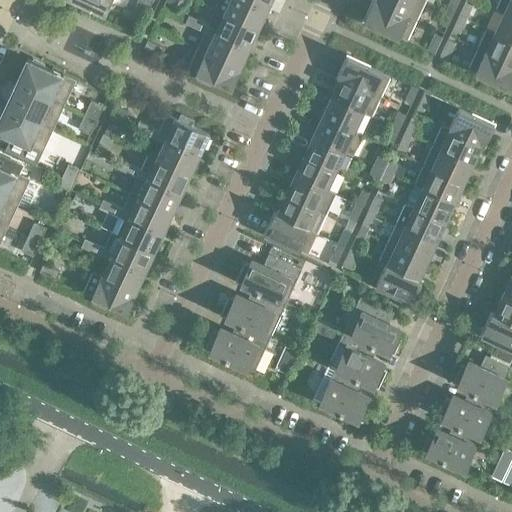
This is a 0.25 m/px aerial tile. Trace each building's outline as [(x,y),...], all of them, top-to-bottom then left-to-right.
[(111,0),(76,0),(75,4),(104,17),(111,0)] [(148,10),(152,0),(137,0),(135,5),(148,10)] [(258,28),(267,9),(248,0),(219,0),(215,8),(258,28)] [(248,0),(267,9),(271,0),(248,0)] [(407,40),(416,19),(377,1),(376,0),(372,0),(368,11),(371,13),(367,22),(399,37),(399,36),(407,40)] [(416,19),(425,0),(376,0),(377,1),(416,19)] [(450,0),(446,9),(453,13),(459,0),(450,0)] [(511,17),(511,0),(499,0),(495,10),(504,14),(511,17)] [(472,5),(465,1),(458,16),(466,19),(472,5)] [(249,48),(258,28),(215,8),(208,24),(203,21),(199,29),(204,32),(213,36),(215,32),(249,48)] [(447,27),(453,13),(446,9),(439,24),(447,27)] [(511,40),(511,17),(504,14),(495,33),(511,40)] [(199,29),(203,21),(188,15),(185,23),(199,29)] [(459,33),(466,19),(458,16),(452,29),(459,33)] [(511,63),(511,40),(495,33),(486,29),(478,47),(485,50),(487,51),(487,52),(511,63)] [(240,67),(249,48),(215,32),(213,36),(204,32),(197,47),(240,67)] [(435,53),(442,37),(435,33),(427,50),(435,53)] [(144,47),(160,55),(164,47),(147,39),(144,47)] [(440,56),(447,59),(455,42),(448,39),(440,56)] [(231,88),(240,67),(197,47),(188,68),(199,73),(196,79),(210,85),(213,80),(231,88)] [(511,63),(487,52),(487,51),(485,50),(475,72),(507,87),(511,78),(511,63)] [(337,77),(340,79),(341,77),(381,96),(390,76),(383,72),(347,55),(337,77)] [(27,58),(16,82),(52,99),(52,100),(63,105),(74,80),(41,65),(41,64),(40,65),(34,62),(35,61),(34,61),(27,58)] [(341,77),(340,79),(332,97),(372,115),(381,96),(341,77)] [(52,99),(16,82),(5,106),(52,127),(63,105),(52,100),(52,99)] [(403,101),(410,105),(418,88),(411,85),(403,101)] [(424,91),(416,107),(423,111),(431,94),(424,91)] [(371,116),(372,115),(332,97),(323,117),(362,135),(363,134),(354,130),(362,112),(371,116)] [(103,105),(91,100),(84,114),(97,120),(103,105)] [(52,127),(5,106),(0,116),(0,132),(1,133),(0,133),(1,134),(2,133),(7,135),(7,136),(8,137),(8,136),(41,152),(52,127)] [(117,106),(113,114),(126,120),(130,112),(117,106)] [(459,107),(449,127),(448,129),(450,130),(451,129),(481,143),(481,144),(484,146),(490,133),(487,131),(491,122),(459,107)] [(399,128),(406,114),(398,111),(392,125),(399,128)] [(166,114),(159,130),(167,134),(166,138),(200,154),(209,133),(191,125),(194,120),(180,113),(178,119),(166,114)] [(97,120),(84,114),(78,129),(90,134),(97,120)] [(362,135),(323,117),(314,136),(344,150),(344,151),(353,155),(362,135)] [(411,117),(405,131),(412,134),(418,120),(411,117)] [(149,135),(153,127),(139,121),(135,129),(149,135)] [(109,122),(104,133),(114,138),(115,139),(120,127),(109,122)] [(472,162),(481,144),(481,143),(451,129),(450,130),(448,129),(449,127),(442,124),(433,143),(442,148),(472,162)] [(393,143),(399,128),(392,125),(386,139),(393,143)] [(167,134),(159,130),(153,127),(149,135),(164,142),(156,158),(191,173),(200,154),(166,138),(167,134)] [(405,148),(412,134),(405,131),(398,145),(405,148)] [(335,170),(344,151),(344,150),(314,136),(304,156),(335,170)] [(463,182),(472,162),(442,148),(433,143),(423,163),(463,182)] [(0,194),(17,203),(28,179),(17,174),(21,165),(0,154),(0,194)] [(182,193),(191,173),(156,158),(148,154),(141,169),(135,166),(131,174),(137,177),(146,181),(147,177),(182,193)] [(384,169),(388,159),(378,155),(374,164),(384,169)] [(326,190),(326,189),(335,170),(304,156),(295,175),(326,190)] [(398,164),(388,159),(384,169),(393,173),(398,164)] [(131,174),(135,166),(121,160),(117,168),(131,174)] [(80,169),(68,163),(61,178),(74,184),(80,169)] [(454,202),(463,182),(423,163),(414,184),(423,188),(423,187),(454,202)] [(379,179),(384,169),(374,164),(369,174),(379,179)] [(389,183),(393,173),(384,169),(379,179),(389,183)] [(335,193),(326,189),(326,190),(295,175),(286,195),(317,209),(317,210),(326,214),(335,193)] [(172,213),(182,193),(147,177),(146,181),(137,177),(130,193),(172,213)] [(67,198),(74,184),(61,178),(55,192),(67,198)] [(445,221),(454,202),(423,187),(423,188),(414,207),(445,221)] [(363,207),(369,193),(362,190),(355,203),(363,207)] [(163,232),(172,213),(130,193),(122,208),(131,212),(129,216),(163,232)] [(0,223),(6,226),(17,203),(0,194),(0,223)] [(326,214),(317,210),(317,209),(286,195),(277,215),(308,229),(308,228),(317,232),(326,214)] [(374,196),(368,209),(375,213),(382,199),(374,196)] [(113,214),(117,206),(103,199),(99,207),(113,214)] [(356,221),(363,207),(355,203),(349,218),(356,221)] [(445,221),(414,207),(406,203),(396,222),(436,241),(445,221)] [(154,252),(163,232),(129,216),(131,212),(122,208),(117,206),(113,214),(127,220),(120,236),(154,252)] [(369,227),(375,213),(368,209),(361,223),(369,227)] [(317,232),(308,228),(308,229),(277,215),(274,213),(264,234),(300,250),(307,253),(317,232)] [(34,222),(28,236),(40,242),(47,227),(34,222)] [(427,260),(436,241),(396,222),(387,242),(427,260)] [(343,229),(337,242),(344,246),(351,232),(343,229)] [(356,235),(350,248),(357,252),(363,238),(356,235)] [(33,256),(40,242),(28,236),(21,250),(33,256)] [(145,271),(154,252),(120,236),(113,251),(99,245),(95,253),(109,259),(111,255),(145,271)] [(95,253),(99,245),(84,238),(81,246),(95,253)] [(337,263),(344,246),(337,242),(329,259),(337,263)] [(418,280),(427,260),(387,242),(378,261),(418,280)] [(349,268),(357,252),(350,248),(342,265),(349,268)] [(236,280),(252,288),(253,287),(286,302),(302,269),(268,253),(263,264),(252,259),(250,264),(244,262),(236,280)] [(136,291),(145,271),(111,255),(109,259),(102,275),(136,291)] [(414,288),(418,280),(378,261),(378,262),(385,265),(376,285),(411,302),(417,289),(414,288)] [(43,263),(40,271),(56,278),(59,271),(43,263)] [(136,291),(102,275),(93,271),(83,291),(95,297),(92,302),(106,309),(109,303),(127,311),(136,291)] [(511,300),(511,276),(503,296),(511,300)] [(270,337),(286,302),(253,287),(252,288),(248,298),(237,293),(234,298),(229,295),(220,314),(237,322),(237,321),(270,337)] [(345,330),(352,333),(378,345),(377,346),(394,354),(403,335),(397,333),(400,327),(388,322),(393,311),(360,296),(345,330)] [(511,300),(503,296),(494,315),(511,323),(511,300)] [(511,348),(511,323),(494,315),(490,323),(487,322),(481,334),(511,348)] [(254,371),(270,337),(237,321),(237,322),(232,331),(221,326),(218,331),(213,329),(204,348),(223,357),(221,362),(236,369),(239,364),(254,371)] [(373,356),(377,346),(378,345),(352,333),(336,367),(362,379),(361,380),(378,388),(387,369),(381,366),(384,361),(373,356)] [(285,346),(281,354),(295,360),(298,352),(285,346)] [(452,381),(469,389),(469,388),(495,400),(511,366),(485,354),(480,365),(469,360),(466,365),(461,362),(452,381)] [(362,379),(336,367),(320,401),(328,405),(325,411),(341,418),(343,413),(362,421),(371,403),(366,400),(368,395),(357,390),(361,380),(362,379)] [(479,435),(495,400),(469,388),(469,389),(464,398),(453,393),(451,398),(445,396),(436,415),(453,423),(479,435)] [(479,435),(453,423),(449,432),(437,427),(435,432),(430,430),(421,448),(440,457),(437,463),(453,470),(455,465),(464,468),(479,435)] [(511,450),(505,447),(491,476),(502,481),(511,459),(511,450)] [(511,459),(502,481),(511,486),(511,459)] [(67,511),(68,511),(122,511),(124,508),(75,489),(67,511)]
